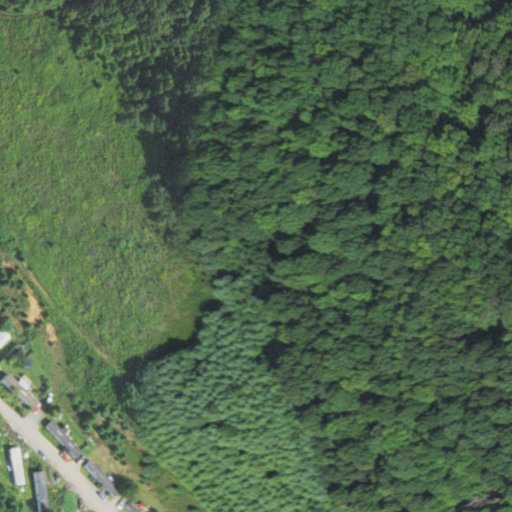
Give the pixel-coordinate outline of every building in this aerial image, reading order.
[(0,334),(0,345),(9,337),(4,331),(0,334)] [(7,374),(1,380),(32,408),(38,401),(7,374)] [(52,421),(46,427),(75,456),(80,450),(52,421)] [(38,428),(64,458),(72,451),(45,422),(38,428)] [(9,449),(13,484),(21,483),(17,448),(9,449)] [(90,460),(84,466),(113,495),(118,489),(90,460)] [(72,468),(102,499),(109,491),(80,461),(72,468)] [(33,472),(37,511),(46,511),(41,471),(33,472)] [(118,511),(132,511),(120,501),(114,508),(118,511)] [(143,511),(132,502),(126,508),(130,511),(143,511)]
